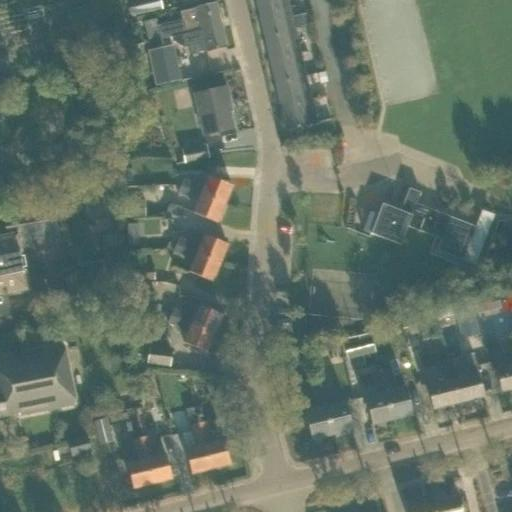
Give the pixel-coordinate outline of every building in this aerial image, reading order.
[(136,0),(126,2),(130,17),(162,10),(159,0),(136,0)] [(289,7),(287,0),(255,0),(259,15),(289,7)] [(160,40),(201,30),(221,26),(216,4),(195,9),(195,10),(181,13),(182,19),(157,25),(160,40)] [(259,15),(265,38),(295,31),(289,7),(259,15)] [(160,38),(155,20),(144,22),(148,41),(160,38)] [(226,47),(221,26),(201,30),(203,39),(187,43),(189,55),(205,51),(205,52),(226,47)] [(265,38),(270,61),(300,54),(295,31),(265,38)] [(148,55),(155,86),(180,81),(173,50),(148,55)] [(275,84),(288,81),(306,77),(300,54),(270,61),(275,84)] [(275,84),(281,107),(311,100),(306,77),(288,81),(275,84)] [(194,95),(203,136),(233,129),(229,109),(231,108),(226,87),(194,95)] [(281,107),(286,131),(317,124),(311,100),(281,107)] [(208,159),(206,148),(183,153),(185,164),(208,159)] [(224,205),(232,186),(208,177),(204,188),(184,180),(181,187),(224,205)] [(198,202),(193,214),(217,224),(224,205),(181,187),(178,194),(198,202)] [(437,251),(463,261),(475,265),(492,220),(480,216),(475,228),(415,205),(420,194),(408,190),(400,212),(381,205),(370,235),(400,246),(407,227),(441,240),(437,251)] [(0,294),(28,289),(18,242),(58,234),(54,212),(48,213),(46,206),(3,214),(6,232),(0,233),(0,294)] [(135,221),(135,234),(159,233),(159,220),(135,221)] [(176,246),(220,264),(227,245),(204,236),(199,247),(179,239),(176,246)] [(220,264),(176,246),(173,253),(193,261),(188,273),(212,283),(220,264)] [(155,283),(155,269),(135,269),(135,283),(155,283)] [(154,289),(135,289),(135,302),(154,302),(154,289)] [(485,298),(473,301),(476,313),(488,310),(485,298)] [(458,314),(463,334),(464,337),(477,334),(476,330),(469,305),(457,309),(458,314)] [(222,316),(198,306),(193,318),(174,309),(171,317),(214,334),(222,316)] [(188,332),(183,343),(206,353),(214,334),(171,317),(168,324),(188,332)] [(418,325),(422,341),(439,337),(435,320),(418,325)] [(347,360),(362,356),(358,341),(343,345),(347,360)] [(511,344),(510,345),(511,350),(511,364),(496,369),(502,393),(511,390),(511,344)] [(0,418),(18,414),(19,417),(76,405),(64,345),(0,358),(0,418)] [(148,365),(170,368),(172,352),(150,349),(148,365)] [(469,375),(456,379),(452,380),(458,404),(483,398),(478,377),(479,377),(473,354),(464,356),(469,375)] [(458,404),(452,380),(456,379),(451,359),(442,362),(447,381),(427,386),(433,410),(458,404)] [(388,369),(380,371),(392,420),(413,415),(406,387),(393,390),(388,369)] [(392,420),(380,371),(372,373),(377,394),(365,397),(372,425),(392,420)] [(328,384),(320,386),(332,435),(352,430),(345,403),(333,406),(328,384)] [(332,435),(320,386),(312,388),(318,409),(305,413),(312,440),(332,435)] [(195,409),(186,412),(190,427),(192,427),(193,427),(199,425),(195,409)] [(93,424),(99,447),(113,443),(107,420),(93,424)] [(207,423),(199,425),(211,470),(230,465),(224,440),(212,443),(207,423)] [(191,475),(211,470),(199,425),(193,427),(192,427),(197,447),(185,450),(191,475)] [(149,437),(141,439),(152,484),(172,479),(166,455),(154,458),(149,437)] [(87,438),(68,442),(71,456),(90,452),(87,438)] [(134,441),(139,462),(127,465),(133,489),(152,484),(141,439),(134,441)] [(434,511),(462,511),(459,497),(433,504),(434,511)]
